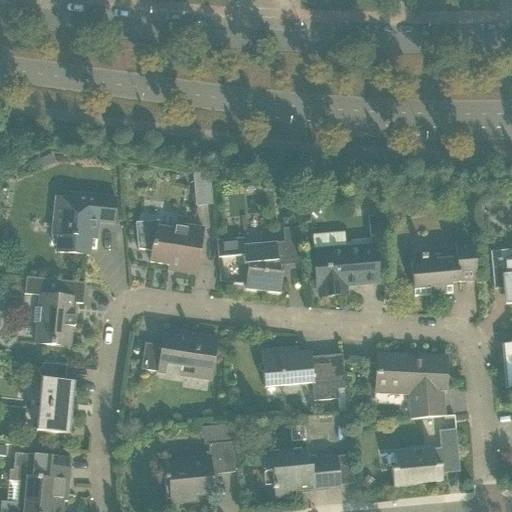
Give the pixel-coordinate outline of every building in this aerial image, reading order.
[(51,155),(39,160),(44,169),(55,164),(51,155)] [(209,173),(192,171),(195,206),(212,205),(209,173)] [(53,218),(51,235),(57,235),(56,252),(69,254),(89,256),(91,240),(97,241),(99,223),(113,224),(115,198),(70,193),(69,199),(55,198),(53,218)] [(287,212),(281,219),(282,226),(295,225),(294,212),(287,212)] [(380,216),(367,218),(369,235),(382,234),(380,216)] [(167,271),(177,273),(195,276),(203,229),(175,224),(174,230),(158,227),(158,221),(135,223),(138,250),(139,249),(151,251),(150,263),(168,266),(167,271)] [(218,259),(243,257),(244,265),(248,264),(245,290),(280,294),(282,274),(278,274),(277,262),(301,260),(299,227),(282,229),(284,242),(243,246),(242,239),(216,241),(218,259)] [(410,259),(413,297),(452,294),(451,284),(476,281),(473,242),(454,244),(455,255),(410,259)] [(318,289),(318,297),(347,295),(346,287),(380,284),(377,245),(313,251),(316,290),(318,289)] [(511,249),(490,252),(493,290),(503,289),(505,305),(511,304),(511,249)] [(35,344),(50,346),(70,347),(72,327),(73,328),(75,326),(76,319),(74,317),(71,317),(72,304),(82,304),(84,283),(26,278),(24,295),(39,296),(38,309),(34,308),(33,323),(37,323),(35,344)] [(145,344),(141,370),(158,372),(165,373),(166,364),(194,368),(193,378),(210,380),(214,359),(217,339),(179,334),(178,338),(163,336),(161,346),(145,344)] [(511,344),(501,345),(505,389),(511,388),(511,344)] [(293,348),(261,351),(262,371),(264,388),(311,384),(313,402),(337,400),(336,394),(336,390),(344,389),(343,375),(342,355),(330,356),(310,358),(310,352),(294,354),(293,348)] [(377,354),(376,374),(375,388),(413,390),(416,420),(444,417),(442,391),(445,391),(446,357),(377,354)] [(35,432),(49,433),(69,435),(74,383),(65,382),(66,366),(42,364),(42,367),(37,370),(40,379),(35,432)] [(303,427),(289,428),(291,443),(305,441),(303,427)] [(396,468),(391,468),(391,473),(392,473),(393,488),(415,486),(415,484),(441,481),(440,466),(459,464),(455,430),(438,431),(440,449),(433,450),(433,449),(424,450),(423,448),(410,449),(410,451),(394,452),(396,468)] [(175,489),(176,504),(196,502),(196,496),(214,494),(212,473),(237,471),(235,442),(208,445),(210,460),(205,460),(205,458),(165,462),(166,475),(164,475),(165,480),(168,480),(168,486),(171,489),(175,489)] [(306,450),(262,454),(263,474),(272,473),(273,485),(271,485),(272,490),(273,490),(274,499),(296,497),(295,489),(312,488),(312,491),(340,489),(337,458),(307,461),(306,450)] [(8,481),(23,483),(26,483),(24,504),(1,502),(0,508),(0,511),(61,511),(63,502),(66,502),(67,495),(64,495),(67,460),(69,460),(69,461),(70,461),(71,459),(51,457),(14,454),(13,470),(9,470),(8,481)] [(367,476),(360,485),(368,490),(374,481),(367,476)]
